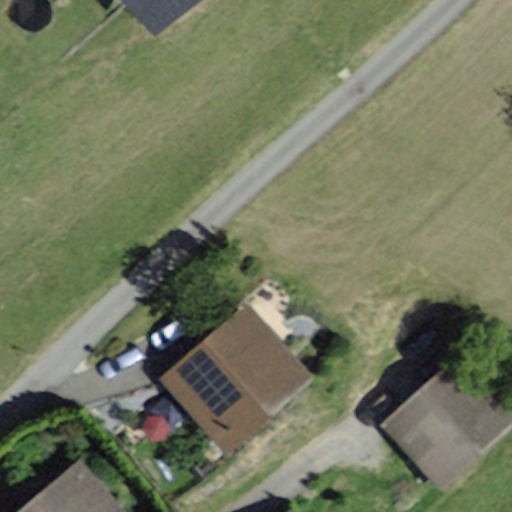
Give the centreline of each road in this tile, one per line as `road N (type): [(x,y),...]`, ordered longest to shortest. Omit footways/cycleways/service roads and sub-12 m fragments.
road 1 (residential): [(460,0),(47,377)]
road 2 (residential): [(246,511),(428,360)]
road 3 (residential): [(47,377),(75,389),(114,378),(182,336)]
